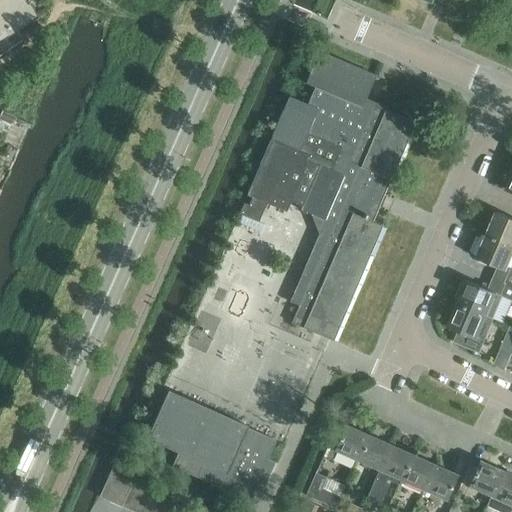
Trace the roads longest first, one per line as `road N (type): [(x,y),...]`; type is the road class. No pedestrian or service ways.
road 1 (tertiary): [(17,492),(238,0)]
road 2 (residential): [(400,340),(507,90)]
road 3 (residential): [(507,90),(395,43),(335,31)]
road 4 (residential): [(511,400),(400,340)]
